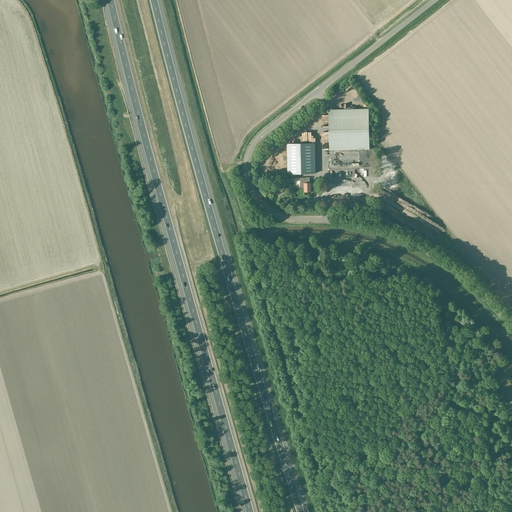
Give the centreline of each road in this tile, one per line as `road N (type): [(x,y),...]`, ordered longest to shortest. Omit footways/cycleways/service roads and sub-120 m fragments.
road 1 (unclassified): [(511,328),(474,285),(429,252),(369,227),(279,216),(253,193),(246,174),(263,132),(434,0)]
road 2 (motorway): [(300,511),(153,0)]
road 3 (motorway): [(110,0),(249,511)]
